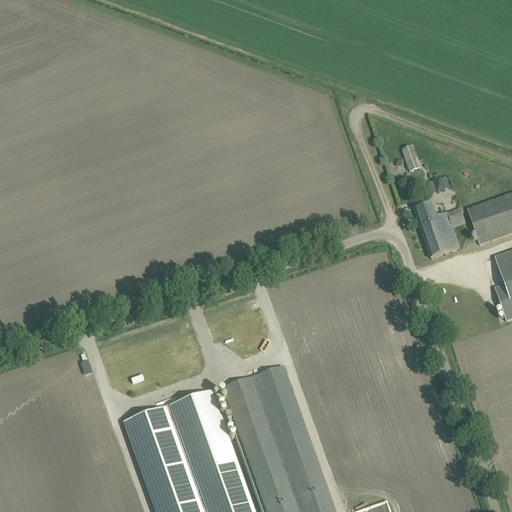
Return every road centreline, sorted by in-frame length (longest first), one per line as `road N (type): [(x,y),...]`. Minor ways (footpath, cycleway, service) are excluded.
road 1 (unclassified): [(0,362),(395,228)]
road 2 (unclassified): [(496,511),(395,228)]
road 3 (track): [(511,162),(364,110),(357,130),(395,228)]
